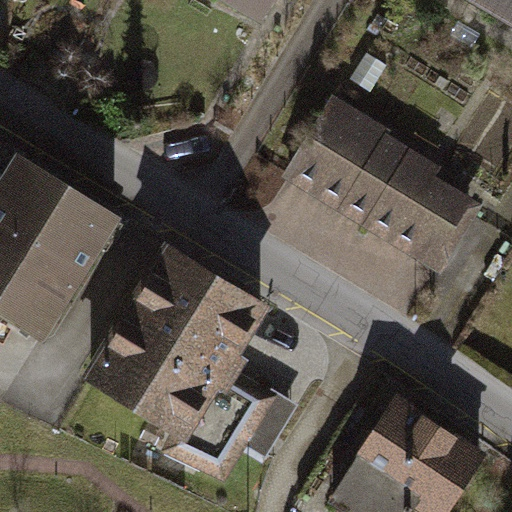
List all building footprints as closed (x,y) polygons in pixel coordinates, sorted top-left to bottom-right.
[(233,0),(265,18),(275,0),(233,0)] [(511,0),(482,0),(511,17),(511,0)] [(336,103),(292,174),(434,260),(469,203),(435,183),(443,169),(336,103)] [(119,222),(22,162),(0,197),(0,311),(45,340),(119,222)] [(266,307),(170,249),(91,380),(178,429),(168,451),(228,479),(248,444),(276,397),(240,374),(248,362),(238,356),(266,307)] [(278,392),(276,397),(248,444),(269,458),(301,405),(278,392)] [(406,401),(338,502),(352,511),(413,511),(418,505),(428,511),(451,511),(489,457),(406,401)]
